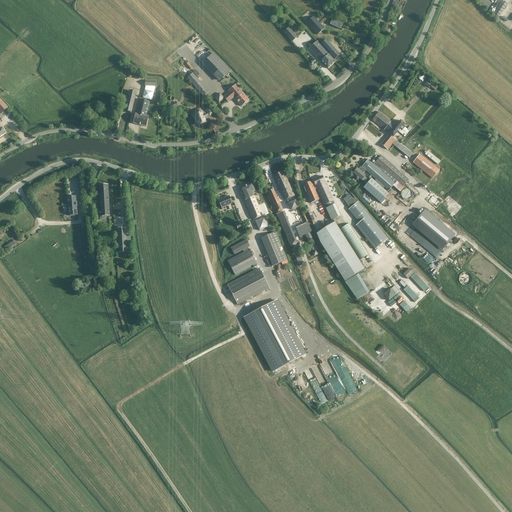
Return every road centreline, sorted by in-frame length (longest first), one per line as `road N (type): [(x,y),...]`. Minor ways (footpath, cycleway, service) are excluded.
road 1 (unclassified): [(0,197),(64,161),(172,185),(286,158),(332,156),(400,76),(437,0)]
road 2 (unclassified): [(0,156),(52,131),(148,144),(215,139),(336,84),(363,59),(390,0)]
road 3 (track): [(189,511),(118,403),(244,332),(211,273),(193,183)]
road 4 (track): [(236,312),(276,289),(321,341),(438,438),(502,511)]
road 5 (track): [(511,350),(447,303),(402,257),(373,255),(341,210),(321,157)]
road 6 (track): [(387,372),(320,297),(264,164)]
road 7 (track): [(360,132),(418,184),(419,199),(511,276)]
road 8 (track): [(216,0),(309,99)]
road 9 (track): [(229,177),(276,289)]
